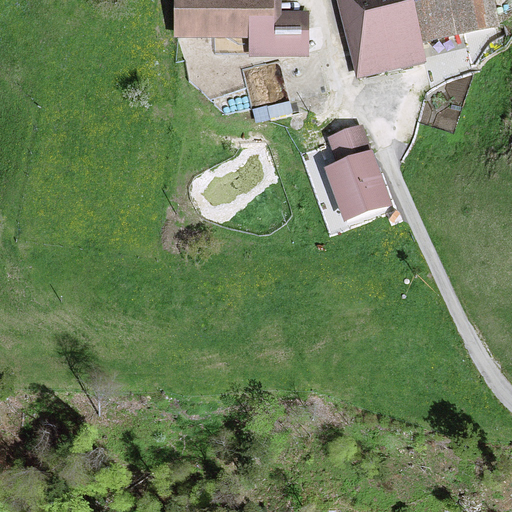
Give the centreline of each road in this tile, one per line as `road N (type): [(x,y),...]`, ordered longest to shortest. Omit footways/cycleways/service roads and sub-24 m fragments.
road 1 (motorway): [(325,0),(511,338)]
road 2 (track): [(369,116),(472,350),(511,404)]
